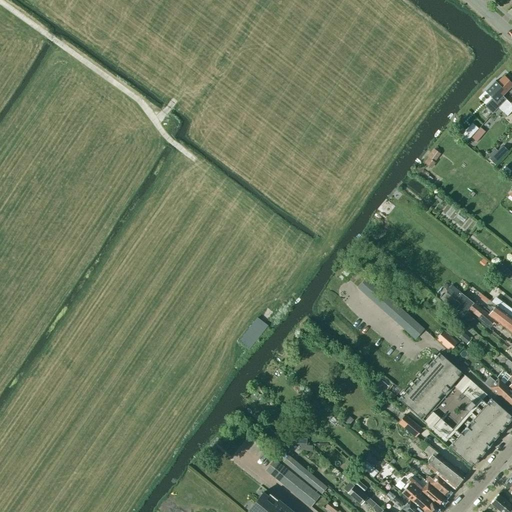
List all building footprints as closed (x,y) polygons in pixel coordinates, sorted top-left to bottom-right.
[(491,98),(484,106),(492,113),(506,99),(502,95),(511,84),(511,83),(509,81),(510,79),(507,76),(505,77),(504,76),(497,83),(495,81),(485,91),(491,98)] [(511,101),(510,103),(506,99),(499,107),(507,115),(511,109),(511,101)] [(472,123),(460,136),(466,141),(478,128),(472,123)] [(480,138),(475,134),(471,138),(476,142),(480,138)] [(494,148),(488,154),(487,155),(490,158),(489,159),(494,165),(508,151),(502,146),(497,151),(494,148)] [(440,153),(434,149),(428,157),(434,161),(440,153)] [(433,162),(429,159),(424,166),(428,168),(433,162)] [(502,171),(507,176),(511,171),(506,166),(502,171)] [(443,198),(437,193),(433,197),(440,203),(443,198)] [(427,208),(420,203),(417,206),(425,211),(427,208)] [(511,272),(500,263),(496,268),(504,274),(503,275),(510,280),(511,281),(511,272)] [(362,292),(371,282),(366,278),(357,287),(362,292)] [(367,296),(375,286),(371,282),(362,292),(367,296)] [(463,316),(469,309),(473,303),(451,285),(440,298),(463,316)] [(372,300),(380,291),(375,286),(367,296),(372,300)] [(376,305),(385,295),(380,291),(372,300),(376,305)] [(381,309),(390,299),(385,295),(376,305),(381,309)] [(386,313),(395,304),(390,299),(381,309),(386,313)] [(473,303),(469,309),(488,325),(490,323),(493,327),(497,322),(473,303)] [(391,318),(400,308),(395,304),(386,313),(391,318)] [(511,309),(507,305),(504,309),(503,311),(511,318),(511,309)] [(511,318),(503,311),(496,306),(489,315),(511,332),(511,318)] [(396,322),(404,312),(400,308),(391,318),(396,322)] [(401,326),(409,316),(404,312),(396,322),(401,326)] [(405,330),(414,321),(409,316),(401,326),(405,330)] [(249,350),(267,326),(257,318),(239,342),(249,350)] [(415,339),(424,329),(414,321),(405,330),(415,339)] [(435,339),(439,343),(449,351),(457,342),(443,330),(435,339)] [(471,339),(463,332),(459,338),(466,344),(471,339)] [(439,353),(398,399),(421,419),(431,408),(436,412),(449,397),(444,393),(462,373),(439,353)] [(511,391),(511,376),(509,374),(506,372),(499,380),(507,387),(511,391)] [(473,383),(464,375),(454,387),(464,395),(473,385),(473,383)] [(511,391),(507,387),(499,380),(497,379),(495,382),(489,377),(484,383),(511,406),(511,391)] [(464,408),(468,411),(474,404),(476,406),(486,395),(481,390),(479,390),(479,391),(475,388),(476,387),(466,397),(470,401),(464,408)] [(511,417),(491,398),(450,448),(472,467),(485,450),(493,441),(511,417)] [(432,412),(422,423),(444,442),(454,431),(432,412)] [(403,415),(397,423),(414,437),(422,429),(404,414),(403,415)] [(348,415),(348,416),(346,418),(344,421),(348,425),(352,420),(353,420),(348,415)] [(437,474),(455,489),(464,477),(435,455),(437,453),(427,445),(423,450),(430,456),(426,460),(427,463),(425,465),(437,474)] [(292,458),(288,455),(282,461),(287,465),(292,458)] [(279,463),(274,458),(265,470),(270,474),(279,463)] [(291,469),(297,462),(292,458),(287,465),(291,469)] [(296,473),(302,466),(297,462),(291,469),(296,473)] [(365,462),(361,466),(361,467),(367,473),(373,478),(373,477),(376,474),(377,473),(365,462)] [(275,479),(285,467),(279,463),(270,474),(275,479)] [(301,477),(307,471),(302,466),(296,473),(301,477)] [(282,483),(291,472),(285,467),(275,479),(282,483)] [(307,482),(312,475),(307,471),(301,477),(307,482)] [(288,489),(297,477),(291,472),(282,483),(288,489)] [(447,498),(455,489),(437,474),(429,483),(447,498)] [(312,486),(318,479),(312,475),(307,482),(312,486)] [(294,493),(303,482),(297,477),(288,489),(294,493)] [(409,500),(423,511),(435,511),(438,509),(447,498),(429,483),(428,481),(422,488),(410,477),(406,481),(409,484),(401,493),(409,500)] [(315,489),(321,482),(318,479),(312,486),(315,489)] [(357,479),(353,484),(354,485),(362,492),(366,488),(357,479)] [(300,498),(309,487),(303,482),(294,493),(300,498)] [(327,487),(321,482),(315,489),(321,494),(327,487)] [(360,504),(367,497),(362,492),(354,485),(347,493),(360,504)] [(320,495),(309,487),(300,498),(310,507),(320,495)] [(268,495),(263,491),(247,510),(249,511),(294,511),(277,498),(276,499),(270,493),(268,495)] [(511,511),(511,506),(498,494),(494,498),(490,503),(500,511),(511,511)] [(423,511),(409,500),(404,506),(402,504),(403,503),(395,496),(393,498),(391,496),(389,498),(392,501),(401,508),(401,509),(404,511),(423,511)] [(384,511),(368,497),(365,501),(373,508),(373,509),(375,511),(376,511),(377,511),(384,511)] [(335,511),(338,509),(328,502),(325,506),(332,511),(335,511)]
